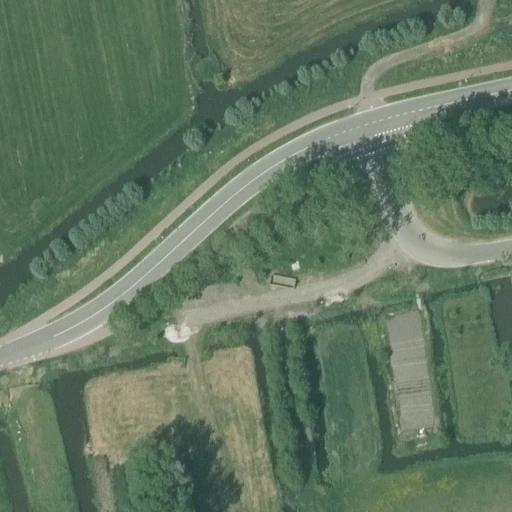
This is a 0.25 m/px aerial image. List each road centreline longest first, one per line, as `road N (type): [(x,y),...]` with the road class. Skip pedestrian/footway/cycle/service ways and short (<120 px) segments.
road 1 (tertiary): [(0,354),(129,289),(289,157),(370,124)]
road 2 (unclassified): [(511,249),(455,262),(411,250),(394,226),(370,124)]
road 3 (track): [(186,321),(230,511)]
road 4 (track): [(364,100),(377,68),(479,26),(482,0)]
road 5 (tertiary): [(370,124),(511,92)]
